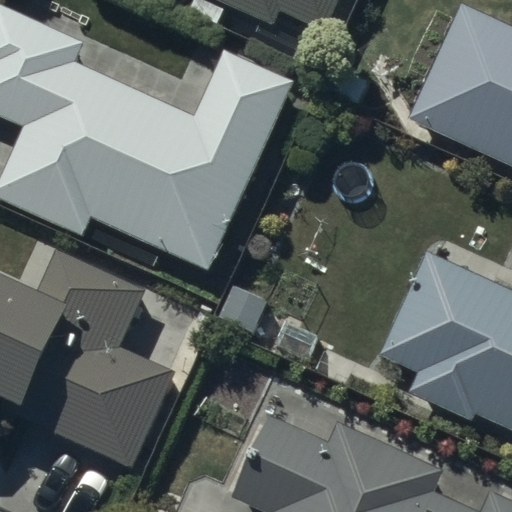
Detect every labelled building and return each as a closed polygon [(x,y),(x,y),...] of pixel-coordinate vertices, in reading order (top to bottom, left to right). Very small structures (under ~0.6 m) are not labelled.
[(140,0),(169,12),(173,0),(180,0),(195,6),(189,21),(221,35),(228,20),(275,40),(283,24),(328,43),(347,0),(140,0)] [(84,59),(0,17),(0,132),(23,142),(0,196),(0,216),(84,252),(93,231),(216,284),(297,96),(221,63),(194,126),(77,76),(84,59)] [(511,41),(461,19),(411,131),(511,176),(511,41)] [(0,426),(29,438),(31,434),(134,484),(177,386),(121,362),(148,305),(60,261),(35,316),(0,305),(0,426)] [(511,300),(428,265),(384,367),(421,384),(411,408),(476,436),(480,427),(511,440),(511,300)] [(333,456),(275,428),(235,510),(238,511),(511,511),(495,504),(491,511),(452,511),(436,504),(446,484),(344,434),(333,456)] [(511,471),(452,442),(440,467),(511,502),(511,471)]
